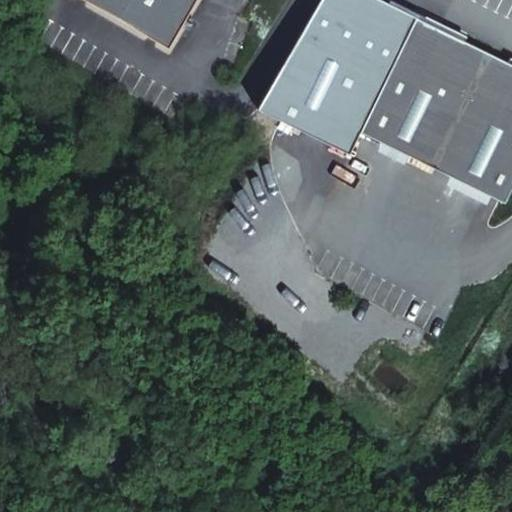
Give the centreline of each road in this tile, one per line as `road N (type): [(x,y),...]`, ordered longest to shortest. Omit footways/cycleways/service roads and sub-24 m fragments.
road 1 (unknown): [(342,0),(281,129),(288,185),(425,265)]
road 2 (unknown): [(285,0),(240,78),(204,85),(178,70)]
road 3 (unknown): [(178,70),(51,0)]
